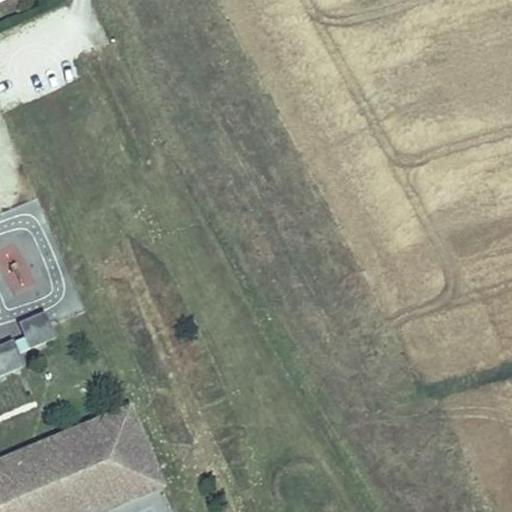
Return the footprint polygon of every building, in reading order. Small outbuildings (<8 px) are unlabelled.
[(0,268),(13,296),(35,286),(15,243),(0,250),(0,268)] [(47,316),(19,326),(28,352),(57,341),(47,316)] [(17,346),(0,349),(0,377),(24,373),(17,346)] [(0,511),(56,511),(156,471),(130,407),(0,462),(0,511)] [(93,511),(162,484),(156,471),(56,511),(93,511)]
